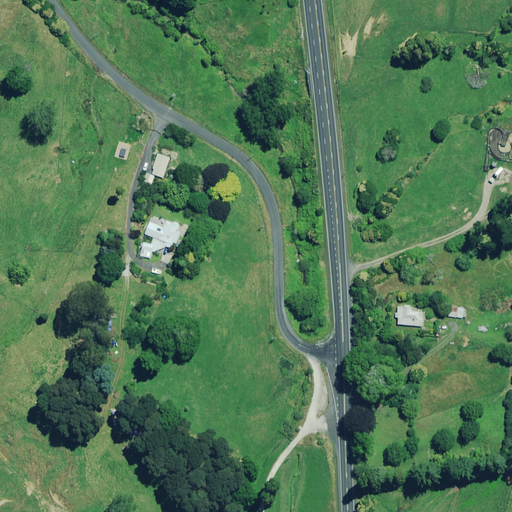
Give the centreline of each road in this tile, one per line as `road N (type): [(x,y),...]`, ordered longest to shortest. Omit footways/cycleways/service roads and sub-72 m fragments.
road 1 (unclassified): [(51,0),(122,84),(256,173),(273,212),(285,328),(307,348),(343,353)]
road 2 (trunk): [(343,353),(315,0)]
road 3 (trunk): [(350,511),(343,353)]
